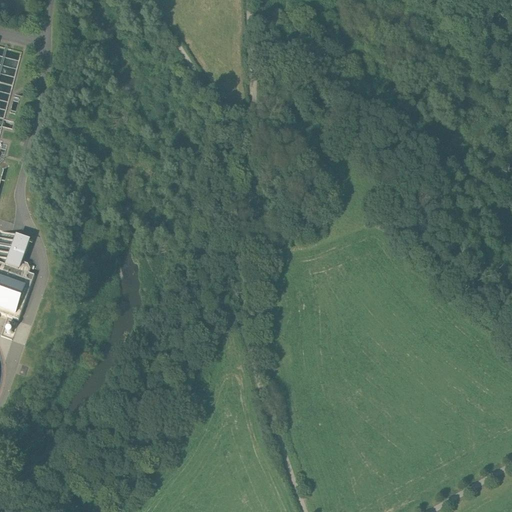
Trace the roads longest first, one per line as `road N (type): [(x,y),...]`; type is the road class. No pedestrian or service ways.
road 1 (track): [(249,146),(248,320),(306,511)]
road 2 (track): [(141,0),(249,146)]
road 3 (track): [(249,0),(249,146)]
